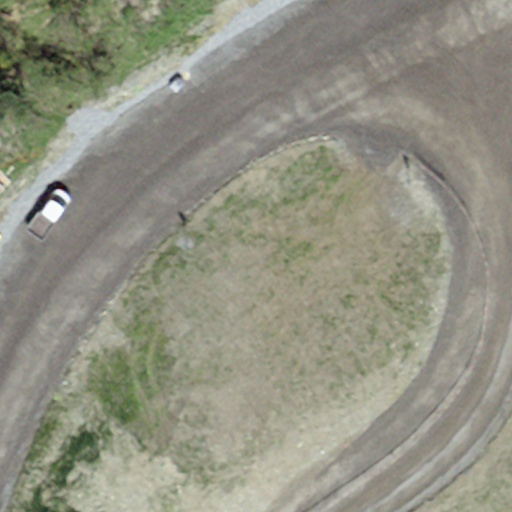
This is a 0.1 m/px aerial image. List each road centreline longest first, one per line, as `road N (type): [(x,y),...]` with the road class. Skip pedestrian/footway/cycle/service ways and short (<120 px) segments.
road 1 (unclassified): [(476,222),(347,169),(274,174),(204,196),(143,253),(85,327),(34,405),(0,480)]
road 2 (primary): [(375,0),(165,122),(52,244),(0,319)]
road 3 (unclassified): [(360,511),(430,486),(491,443),(508,356),(476,222)]
